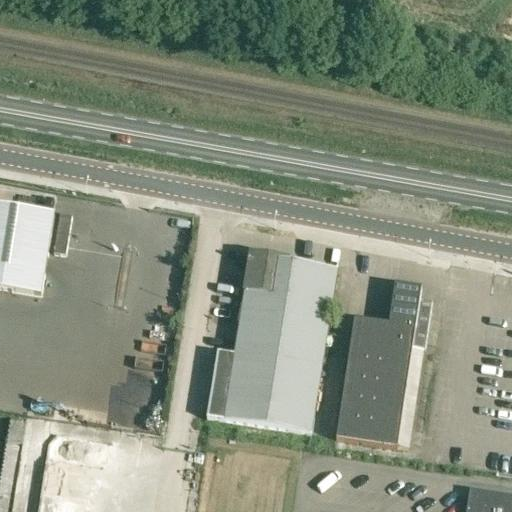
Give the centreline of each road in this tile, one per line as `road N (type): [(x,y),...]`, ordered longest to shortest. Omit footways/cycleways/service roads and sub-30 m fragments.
road 1 (unclassified): [(0,156),(511,252)]
road 2 (primary): [(511,198),(0,106)]
